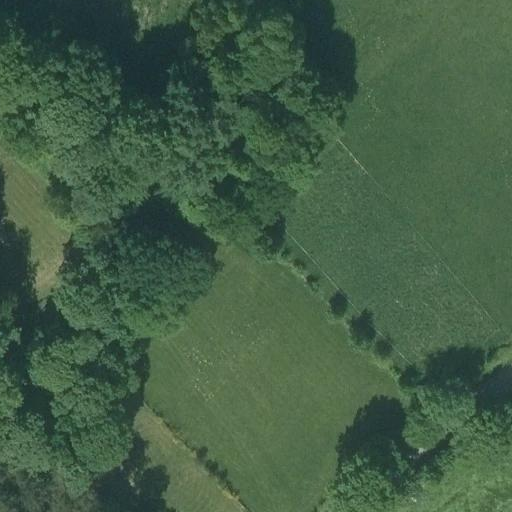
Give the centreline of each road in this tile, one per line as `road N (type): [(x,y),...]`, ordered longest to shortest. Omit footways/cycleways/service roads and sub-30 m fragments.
road 1 (unclassified): [(343,511),(511,375)]
road 2 (track): [(6,511),(39,428),(41,396),(27,335)]
